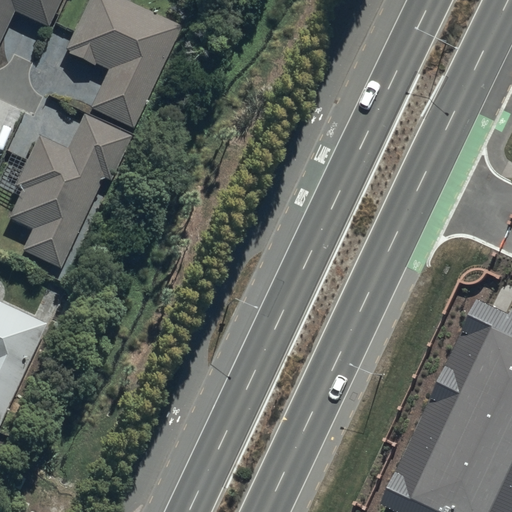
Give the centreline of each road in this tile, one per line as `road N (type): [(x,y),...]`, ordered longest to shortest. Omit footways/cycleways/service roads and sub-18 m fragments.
road 1 (secondary): [(187,511),(430,0)]
road 2 (secondary): [(424,180),(269,511)]
road 3 (secondary): [(510,0),(424,180)]
